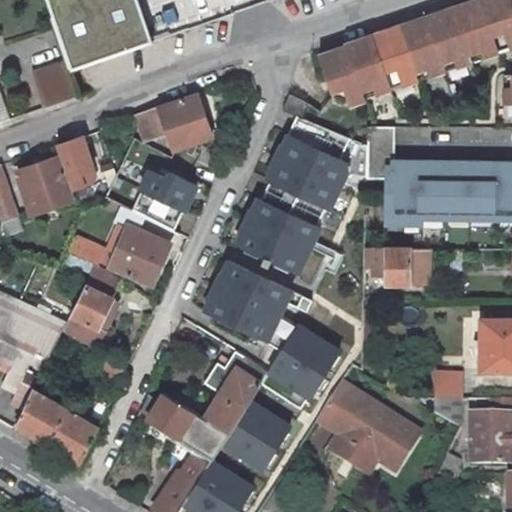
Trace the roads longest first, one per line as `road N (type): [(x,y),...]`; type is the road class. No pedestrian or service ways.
road 1 (residential): [(79,493),(302,30)]
road 2 (residential): [(0,138),(302,30)]
